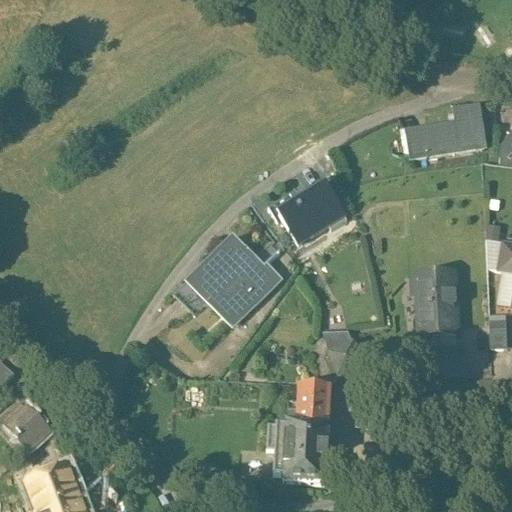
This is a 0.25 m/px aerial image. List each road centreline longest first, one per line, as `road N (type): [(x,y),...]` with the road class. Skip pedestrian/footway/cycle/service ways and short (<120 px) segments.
road 1 (residential): [(103,511),(158,381),(254,279),(322,229),(463,170)]
road 2 (residential): [(137,0),(326,125),(463,170)]
